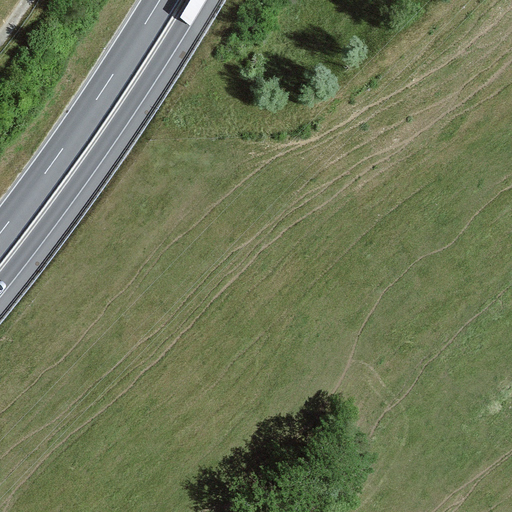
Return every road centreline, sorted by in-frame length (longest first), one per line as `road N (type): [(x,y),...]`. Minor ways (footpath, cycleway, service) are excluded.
road 1 (trunk): [(0,284),(197,0)]
road 2 (trunk): [(160,0),(0,232)]
